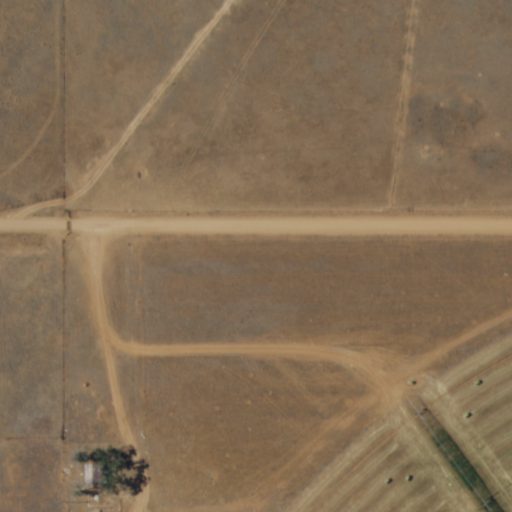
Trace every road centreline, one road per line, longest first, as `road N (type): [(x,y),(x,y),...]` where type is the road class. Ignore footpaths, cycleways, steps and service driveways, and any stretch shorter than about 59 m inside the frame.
road 1 (residential): [(511,220),(0,229)]
road 2 (residential): [(117,511),(136,473),(99,229)]
